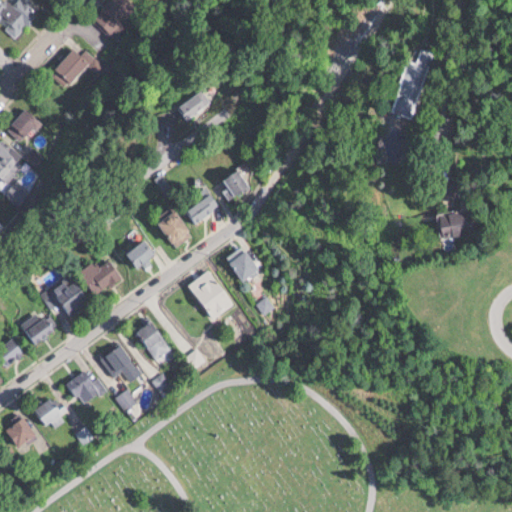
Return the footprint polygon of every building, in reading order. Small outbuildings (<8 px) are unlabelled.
[(16,0),(15,2),(12,0),(0,0),(0,19),(4,15),(12,22),(7,27),(18,36),(40,10),(28,0),(16,0)] [(138,8),(129,0),(109,0),(95,16),(112,34),(138,8)] [(414,113),(428,49),(410,45),(395,109),(414,113)] [(95,70),(101,64),(90,51),(85,55),(78,47),(55,68),(68,84),(90,65),(95,70)] [(194,120),(211,93),(198,84),(180,110),(194,120)] [(9,126),(24,141),(44,121),(30,106),(9,126)] [(25,157),(4,136),(0,139),(0,174),(8,182),(30,158),(35,164),(44,155),(35,147),(25,157)] [(220,178),(231,197),(251,185),(240,167),(220,178)] [(220,205),(211,192),(186,209),(195,222),(220,205)] [(479,230),(475,206),(442,213),(446,236),(479,230)] [(160,221),(177,245),(195,232),(177,208),(160,221)] [(158,252),(146,237),(129,251),(141,266),(158,252)] [(244,279),(261,267),(245,243),(228,255),(244,279)] [(81,274),(106,293),(123,271),(107,259),(102,266),(92,259),(81,274)] [(189,283),(217,317),(237,300),(210,267),(189,283)] [(44,293),(50,302),(59,297),(69,313),(91,299),(74,274),(44,293)] [(23,320),(36,342),(55,330),(42,309),(23,320)] [(171,347),(155,318),(138,328),(155,357),(171,347)] [(139,363),(117,342),(101,358),(117,375),(121,370),(126,375),(139,363)] [(68,380),(85,402),(104,387),(88,366),(68,380)] [(37,405),(50,427),(66,416),(52,395),(37,405)] [(7,427),(19,445),(38,433),(27,415),(7,427)]
